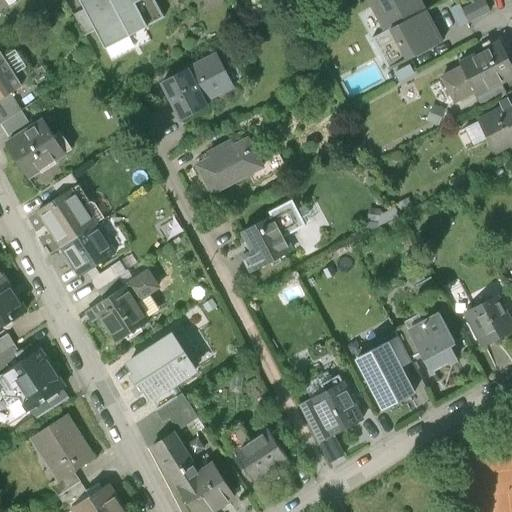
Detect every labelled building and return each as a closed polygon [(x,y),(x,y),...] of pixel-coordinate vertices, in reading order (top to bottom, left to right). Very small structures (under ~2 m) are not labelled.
[(0,0),(0,13),(8,9),(7,7),(15,2),(14,0),(0,0)] [(79,0),(84,10),(95,31),(105,50),(129,36),(110,0),(79,0)] [(110,0),(129,36),(163,19),(153,0),(110,0)] [(419,0),(367,0),(385,32),(371,39),(388,71),(442,43),(419,0)] [(483,0),(482,0),(462,10),(468,23),(490,12),(483,0)] [(462,10),(459,5),(450,10),(459,28),(468,23),(462,10)] [(84,37),(95,31),(84,10),(73,15),(84,37)] [(463,68),(443,79),(455,103),(475,92),(478,96),(511,78),(511,72),(498,46),(461,65),(463,68)] [(0,102),(11,95),(22,88),(0,52),(0,102)] [(186,70),(161,83),(181,121),(206,107),(203,102),(221,92),(221,94),(233,88),(215,55),(186,70)] [(409,66),(395,74),(398,81),(413,74),(409,66)] [(29,124),(11,95),(0,102),(0,124),(8,138),(29,124)] [(502,110),(464,130),(473,148),(489,139),(496,152),(509,146),(511,143),(511,104),(511,105),(508,100),(499,105),(502,110)] [(444,110),(433,106),(426,122),(437,127),(444,110)] [(55,137),(45,122),(8,145),(29,179),(73,151),(62,133),(55,137)] [(209,159),(196,166),(211,194),(262,168),(247,139),(233,147),(230,142),(207,154),(209,159)] [(53,187),(60,199),(78,187),(71,175),(53,187)] [(60,199),(38,213),(62,249),(96,227),(83,207),(89,203),(78,187),(60,199)] [(269,213),(271,218),(273,217),(284,238),(305,226),(298,212),(292,201),(269,213)] [(307,207),(298,212),(305,226),(314,222),(307,207)] [(243,256),(251,273),(291,252),(284,238),(273,217),(271,218),(243,232),(252,251),(243,256)] [(114,255),(96,227),(62,249),(80,277),(114,255)] [(123,289),(110,269),(90,283),(103,302),(123,289)] [(0,288),(8,283),(0,270),(0,288)] [(147,273),(125,288),(135,304),(158,290),(147,273)] [(430,279),(416,286),(422,297),(436,290),(430,279)] [(0,329),(27,312),(8,283),(0,288),(0,329)] [(93,308),(117,344),(148,324),(135,304),(125,288),(123,289),(103,302),(93,308)] [(511,327),(496,298),(465,314),(483,348),(511,331),(511,327)] [(408,331),(408,332),(422,358),(431,373),(457,360),(449,345),(455,342),(440,314),(408,331)] [(408,332),(408,331),(406,326),(395,332),(412,363),(422,358),(408,332)] [(144,390),(150,400),(195,371),(187,358),(192,355),(193,348),(181,330),(154,348),(156,351),(148,357),(145,353),(128,365),(134,375),(131,378),(140,392),(144,390)] [(0,354),(15,345),(9,335),(0,340),(0,354)] [(398,337),(387,343),(400,368),(411,362),(398,337)] [(387,343),(356,359),(383,410),(414,394),(400,368),(387,343)] [(0,354),(0,367),(4,374),(36,354),(32,348),(23,354),(17,344),(15,345),(0,354)] [(30,410),(48,399),(47,398),(64,388),(66,387),(43,350),(36,354),(4,374),(0,376),(0,389),(17,418),(30,410)] [(319,383),(305,390),(311,401),(330,437),(332,436),(361,421),(338,377),(321,386),(319,383)] [(30,410),(36,420),(70,399),(64,388),(47,398),(48,399),(30,410)] [(181,396),(157,412),(164,424),(169,421),(177,433),(197,419),(181,396)] [(311,401),(299,407),(330,468),(345,460),(332,436),(330,437),(311,401)] [(53,470),(60,480),(61,482),(75,473),(96,460),(67,415),(33,437),(43,454),(48,450),(59,467),(53,470)] [(233,454),(251,442),(240,426),(236,429),(232,429),(228,432),(228,435),(223,438),(233,454)] [(288,464),(267,432),(251,442),(233,454),(254,486),(288,464)] [(172,435),(152,448),(178,488),(197,475),(172,435)] [(213,465),(197,475),(178,488),(177,489),(191,511),(212,511),(234,498),(213,465)] [(52,486),(60,498),(83,483),(75,473),(61,482),(60,480),(52,486)] [(60,498),(67,509),(72,505),(89,494),(83,483),(60,498)] [(126,511),(110,486),(92,498),(74,509),(76,511),(126,511)] [(92,498),(89,494),(72,505),(74,509),(92,498)]
